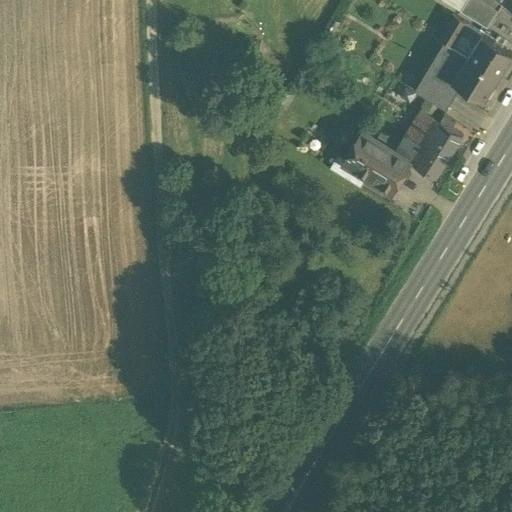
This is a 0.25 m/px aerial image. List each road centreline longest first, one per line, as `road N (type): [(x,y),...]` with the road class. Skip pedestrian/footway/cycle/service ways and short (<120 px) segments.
road 1 (track): [(153,0),(153,97),(179,418),(147,511)]
road 2 (primary): [(287,511),(511,154)]
